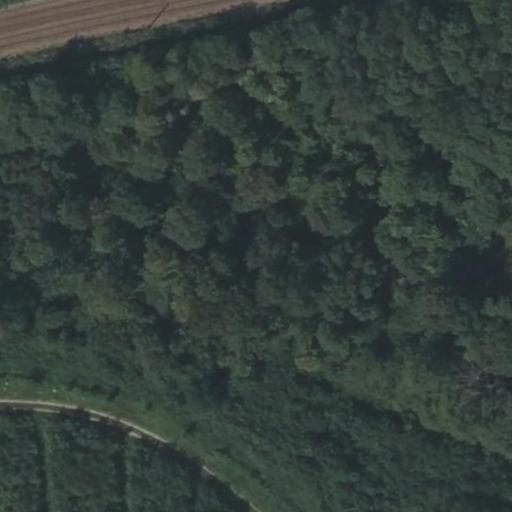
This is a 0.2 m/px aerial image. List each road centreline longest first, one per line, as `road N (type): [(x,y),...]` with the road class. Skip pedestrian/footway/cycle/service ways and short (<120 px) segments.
road 1 (track): [(511,383),(132,244),(0,234)]
road 2 (track): [(361,511),(139,408),(0,407)]
